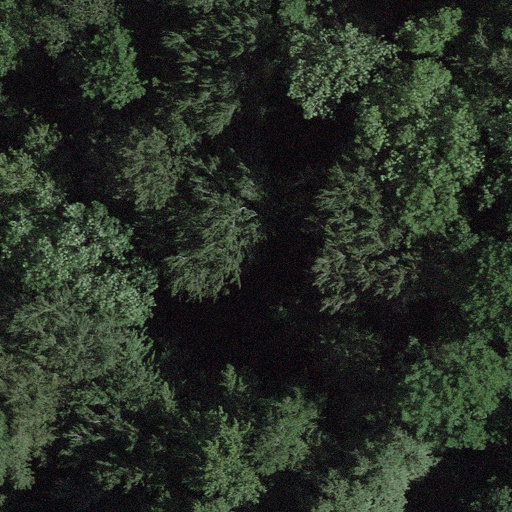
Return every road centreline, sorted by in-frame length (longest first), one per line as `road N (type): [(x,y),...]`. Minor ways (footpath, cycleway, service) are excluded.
road 1 (track): [(24,511),(334,0)]
road 2 (tertiary): [(430,511),(511,404)]
